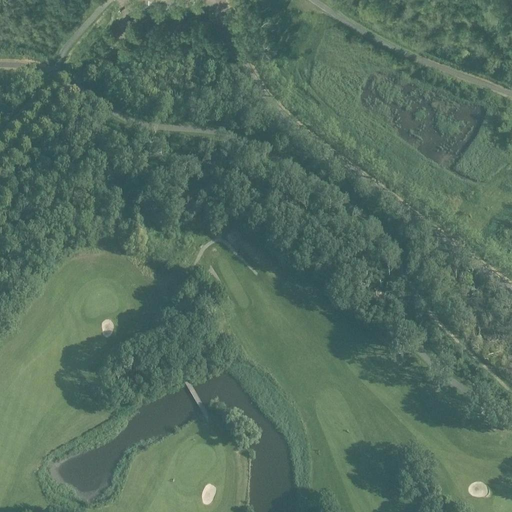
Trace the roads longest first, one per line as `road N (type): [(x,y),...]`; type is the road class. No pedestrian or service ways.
road 1 (unknown): [(511,394),(356,229),(291,183),(222,144),(128,129),(69,89)]
road 2 (tertiary): [(511,292),(281,116),(242,64),(219,0)]
road 3 (track): [(238,511),(238,459),(186,383),(175,303),(213,241),(255,273)]
road 4 (unclassified): [(0,166),(118,35),(134,4)]
